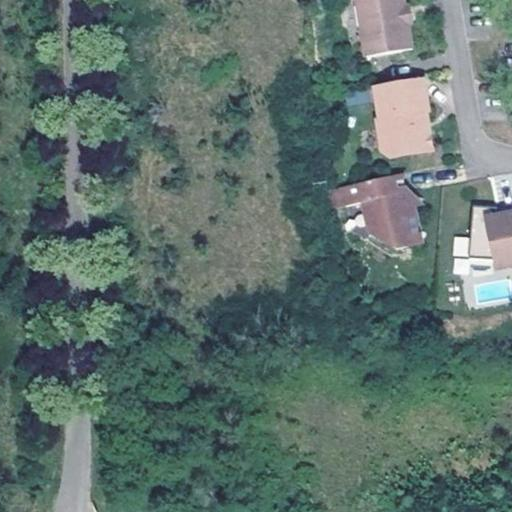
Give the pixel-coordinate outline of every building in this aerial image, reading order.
[(407,8),(405,0),(362,0),(364,8),(360,12),(363,23),(368,26),(370,39),(366,44),(369,58),(415,51),(410,25),(407,8)] [(413,7),(407,8),(410,25),(416,24),(413,7)] [(431,111),(426,79),(377,87),(383,119),(379,120),(385,151),(393,159),(435,152),(431,131),(426,128),(423,112),(428,111),(431,111)] [(428,111),(423,112),(426,128),(431,131),(428,111)] [(408,189),(405,178),(347,191),(351,210),(370,207),(376,236),(400,253),(426,247),(418,211),(413,212),(408,189)] [(427,209),(408,189),(413,212),(418,211),(427,209)] [(351,210),(347,191),(333,194),(337,212),(351,210)] [(511,215),(499,218),(499,211),(475,209),(471,261),(497,263),(511,264),(511,215)] [(455,237),(453,255),(467,256),(468,238),(455,237)] [(499,273),(511,270),(511,264),(497,263),(499,273)]
